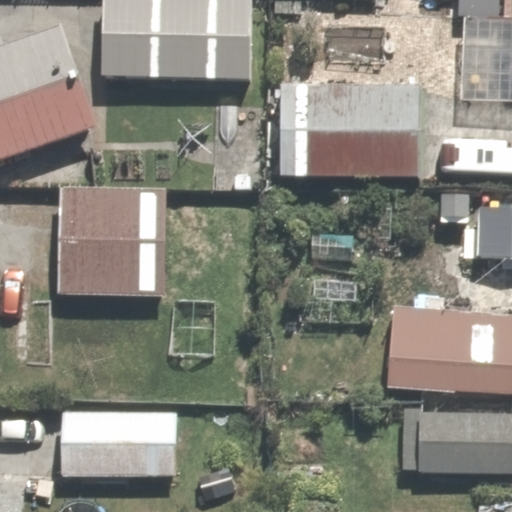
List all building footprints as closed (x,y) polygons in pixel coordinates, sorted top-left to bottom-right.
[(511,0),(481,0),(477,107),(511,108),(511,0)] [(118,3),(116,81),(268,85),(271,7),(118,3)] [(0,182),(98,184),(99,39),(0,37),(0,182)] [(441,93),(291,95),(293,194),(442,192),(441,93)] [(182,197),(81,196),(79,300),(181,301),(182,197)] [(511,211),(486,212),(485,264),(511,263),(511,211)] [(224,304),(179,308),(184,361),(229,357),(224,304)] [(511,314),(402,310),(399,391),(511,395),(511,314)] [(511,416),(431,414),(429,482),(511,483),(511,416)] [(197,416),(73,417),(74,483),(198,482),(197,416)]
